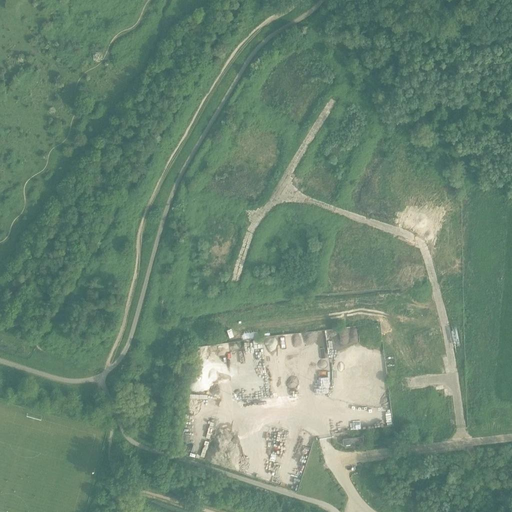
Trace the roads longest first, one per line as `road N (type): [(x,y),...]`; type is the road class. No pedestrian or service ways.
road 1 (unknown): [(0,332),(92,377),(107,368),(134,278),(138,231),(164,169),(234,51),(298,0)]
road 2 (unknown): [(206,511),(128,486),(109,461),(112,429),(92,377)]
